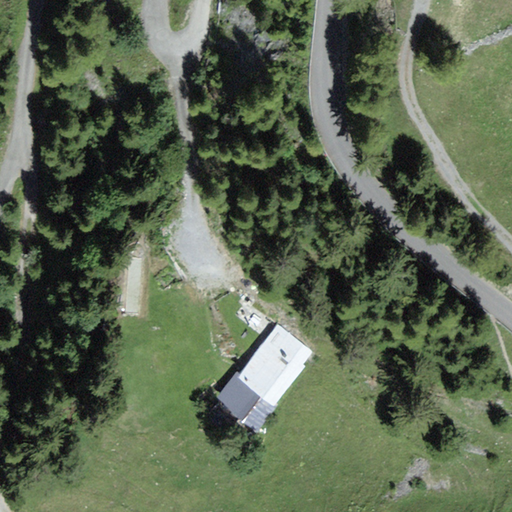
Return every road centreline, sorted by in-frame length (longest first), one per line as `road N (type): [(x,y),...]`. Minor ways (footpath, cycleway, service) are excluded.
road 1 (tertiary): [(327,0),(326,102),(344,155),(397,223),(511,316)]
road 2 (track): [(0,457),(19,364),(33,186),(26,162),(13,153)]
road 3 (track): [(243,330),(200,249),(181,50)]
road 4 (track): [(511,244),(463,191),(414,108),(407,57),(422,0)]
road 5 (residential): [(37,0),(0,198)]
road 6 (residential): [(201,0),(193,43),(181,50),(161,43),(156,0)]
